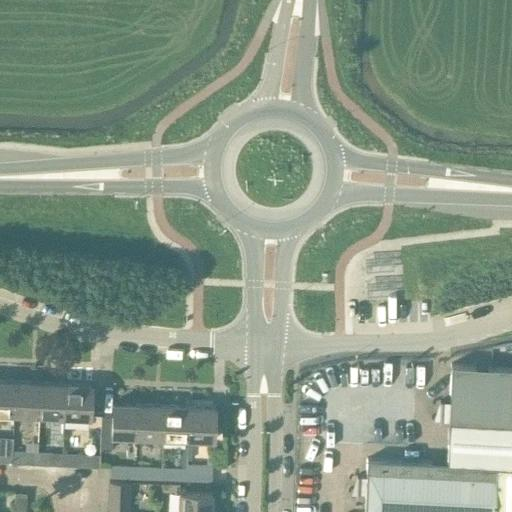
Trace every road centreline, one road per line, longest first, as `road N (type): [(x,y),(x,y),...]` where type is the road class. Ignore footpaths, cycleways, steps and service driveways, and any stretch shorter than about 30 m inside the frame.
road 1 (unclassified): [(265,345),(106,338),(0,306)]
road 2 (unclassified): [(265,345),(441,341),(511,321)]
road 3 (secondary): [(0,182),(214,190)]
road 4 (secondary): [(212,154),(0,170)]
road 5 (secondary): [(331,196),(511,200)]
road 6 (secondary): [(511,185),(336,158)]
road 7 (unclassified): [(264,367),(252,391),(251,511)]
road 8 (unclassified): [(272,511),(274,394),(264,367)]
road 9 (unclassified): [(265,345),(278,321),(294,228)]
road 10 (unclassified): [(246,225),(265,345)]
